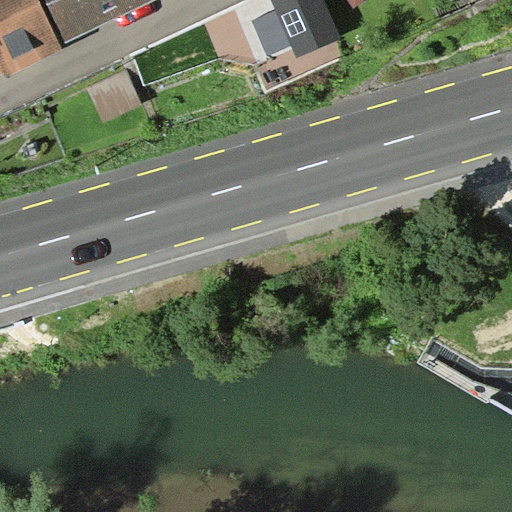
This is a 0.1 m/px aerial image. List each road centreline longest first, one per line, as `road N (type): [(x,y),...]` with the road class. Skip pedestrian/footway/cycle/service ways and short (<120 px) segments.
road 1 (primary): [(0,259),(511,110)]
road 2 (residential): [(0,90),(175,0)]
